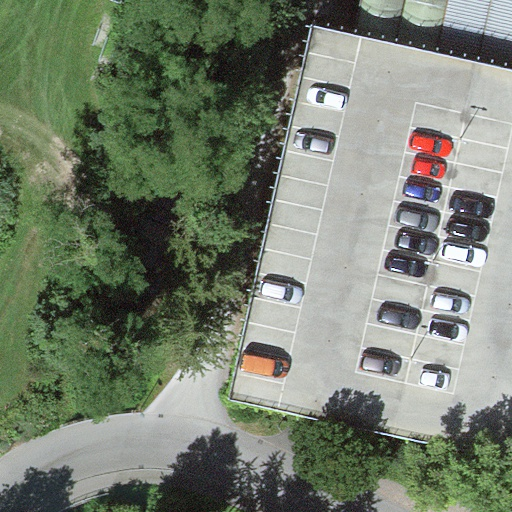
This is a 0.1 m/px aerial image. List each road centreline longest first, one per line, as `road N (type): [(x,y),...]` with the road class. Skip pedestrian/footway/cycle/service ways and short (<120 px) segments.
road 1 (track): [(169,443),(193,403),(220,325),(297,0)]
road 2 (residential): [(356,511),(194,444),(85,453),(0,492)]
